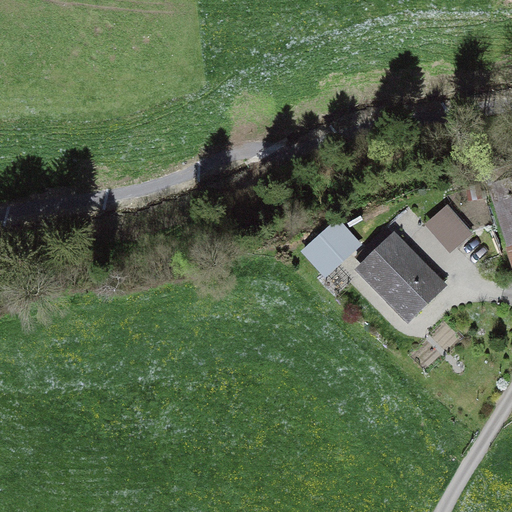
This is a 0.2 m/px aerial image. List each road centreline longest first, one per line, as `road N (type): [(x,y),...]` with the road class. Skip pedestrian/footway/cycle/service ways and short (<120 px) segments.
road 1 (track): [(511,101),(216,156),(155,181),(0,213)]
road 2 (track): [(443,511),(511,396)]
